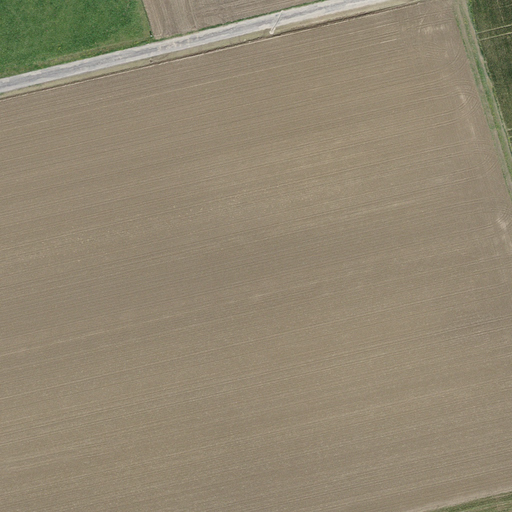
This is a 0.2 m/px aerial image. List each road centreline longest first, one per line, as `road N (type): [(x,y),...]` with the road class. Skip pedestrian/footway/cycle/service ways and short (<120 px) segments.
road 1 (track): [(401,0),(0,90)]
road 2 (track): [(454,0),(511,195)]
